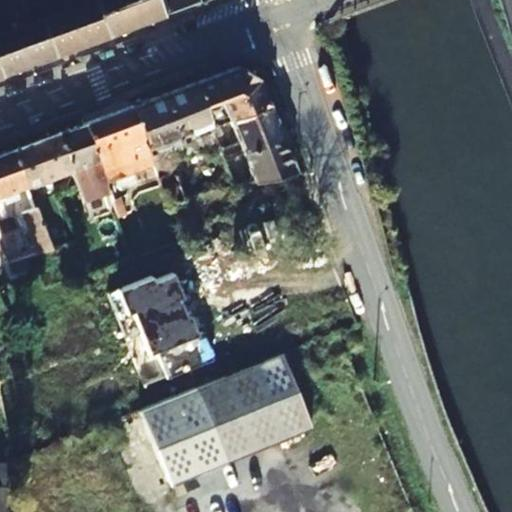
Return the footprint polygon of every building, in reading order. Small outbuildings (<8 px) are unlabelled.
[(61,0),(68,18),(73,16),(79,14),(74,0),(61,0)] [(114,0),(99,6),(114,43),(144,31),(131,0),(114,0)] [(131,0),(144,31),(172,21),(164,0),(131,0)] [(203,9),(199,0),(164,0),(172,21),(203,9)] [(48,26),(53,24),(45,1),(34,5),(43,27),(48,26)] [(79,14),(73,16),(87,53),(114,43),(99,6),(79,14)] [(16,38),(22,36),(26,34),(17,12),(8,16),(16,38)] [(53,24),(48,26),(63,63),(87,53),(73,16),(68,18),(53,24)] [(26,34),(22,36),(36,73),(63,63),(48,26),(43,27),(26,34)] [(0,62),(8,84),(36,73),(22,36),(16,38),(0,44),(0,62)] [(0,86),(8,84),(0,62),(0,86)] [(240,66),(194,83),(202,105),(221,99),(229,119),(269,105),(259,79),(240,66)] [(212,157),(220,155),(218,149),(210,126),(208,120),(202,105),(194,83),(133,105),(153,157),(170,205),(184,200),(170,162),(201,153),(212,157)] [(133,105),(85,124),(96,154),(104,152),(111,171),(153,157),(133,105)] [(280,134),(269,105),(229,119),(240,148),(280,134)] [(112,197),(96,154),(85,124),(59,133),(74,173),(80,191),(86,206),(112,197)] [(25,189),(74,173),(59,133),(10,151),(25,189)] [(280,134),(240,148),(230,151),(220,155),(233,189),(266,180),(295,172),(280,134)] [(220,155),(230,151),(228,146),(218,149),(220,155)] [(10,151),(0,154),(0,197),(25,189),(10,151)] [(295,172),(266,180),(287,234),(316,224),(295,172)] [(69,246),(54,207),(34,213),(49,252),(69,246)] [(293,347),(206,382),(217,410),(307,381),(293,347)] [(307,381),(217,410),(235,459),(324,426),(307,381)] [(217,410),(206,382),(192,388),(200,416),(217,410)] [(200,416),(192,388),(151,405),(174,461),(210,450),(200,416)] [(235,459),(217,410),(200,416),(210,450),(215,466),(235,459)] [(215,466),(210,450),(174,461),(181,479),(215,466)]
